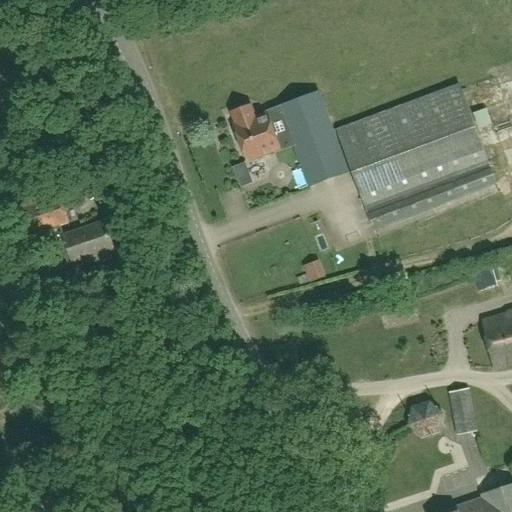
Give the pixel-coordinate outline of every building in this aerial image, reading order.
[(497,184),(460,84),(336,130),(374,230),(497,184)] [(349,173),(319,92),(270,110),(271,112),(255,118),(251,105),(232,113),(236,125),(234,126),(247,162),(275,151),(276,154),(295,147),(310,188),(349,173)] [(479,134),(493,128),(486,112),(472,117),(479,134)] [(30,237),(70,223),(59,191),(19,205),(30,237)] [(316,214),(300,218),(311,259),(327,254),(316,214)] [(106,220),(62,235),(64,240),(50,244),(58,268),(72,264),(73,268),(117,253),(106,220)] [(407,282),(404,272),(395,275),(398,285),(407,282)] [(511,314),(481,323),(493,368),(511,362),(511,314)] [(102,326),(91,331),(95,342),(107,337),(102,326)] [(477,432),(469,389),(451,393),(459,435),(477,432)] [(440,433),(444,416),(430,403),(412,409),(408,427),(423,439),(440,433)] [(511,511),(511,486),(482,497),(483,500),(451,511),(511,511)]
